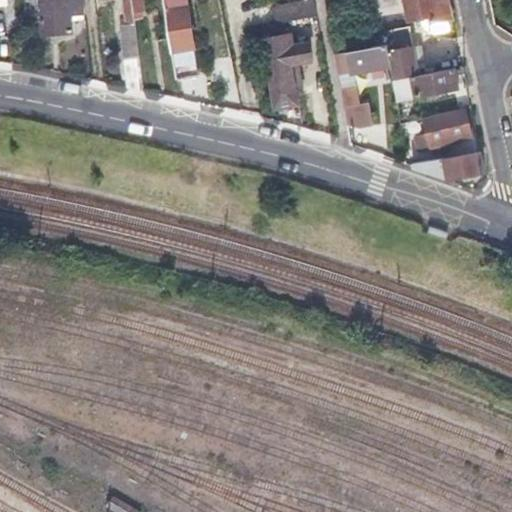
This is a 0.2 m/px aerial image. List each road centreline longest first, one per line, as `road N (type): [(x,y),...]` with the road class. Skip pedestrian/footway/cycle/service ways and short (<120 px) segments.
road 1 (secondary): [(0,96),(344,171)]
road 2 (residential): [(344,171),(315,0)]
road 3 (residential): [(482,61),(507,182),(496,225)]
road 4 (secondary): [(344,171),(496,225)]
